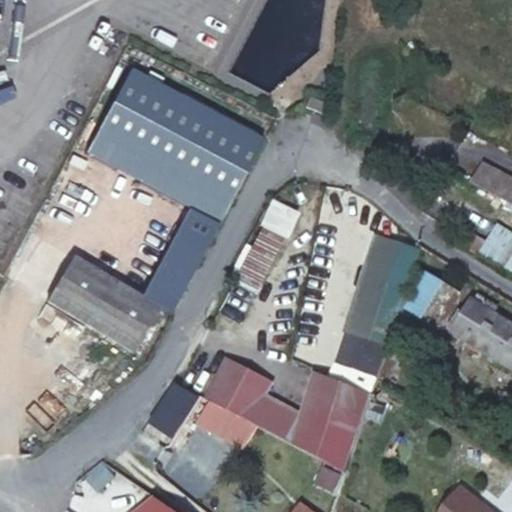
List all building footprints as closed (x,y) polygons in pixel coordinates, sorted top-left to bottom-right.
[(82,157),(218,225),(261,142),(125,73),(82,157)] [(511,182),(490,169),(479,187),(511,206),(511,182)] [(218,225),(191,211),(145,300),(158,307),(172,316),(218,225)] [(281,237),(258,225),(247,247),(231,279),(254,291),(281,237)] [(418,259),(421,251),(380,238),(336,364),(368,374),(380,341),(388,343),(391,335),(398,316),(404,299),(410,281),(418,259)] [(511,262),(477,240),(469,251),(511,280),(511,262)] [(72,256),(45,303),(57,310),(96,334),(105,339),(123,350),(131,354),(158,307),(72,256)] [(431,268),(418,259),(410,281),(404,299),(409,302),(431,268)] [(409,302),(433,318),(440,322),(462,287),(432,268),(431,268),(409,302)] [(511,318),(474,294),(455,324),(511,360),(511,318)] [(404,299),(398,316),(423,333),(433,318),(409,302),(404,299)] [(363,414),(373,386),(346,376),(320,454),(345,467),(349,454),(363,414)] [(175,381),(153,421),(177,434),(199,394),(175,381)] [(201,419),(193,432),(211,446),(220,432),(201,419)] [(339,483),(345,467),(320,454),(317,462),(275,438),(249,422),(238,437),(295,475),(315,487),(316,490),(334,497),(339,483)] [(501,511),(464,483),(441,511),(501,511)] [(184,511),(158,495),(132,511),(184,511)] [(314,511),(299,502),(292,511),(314,511)]
